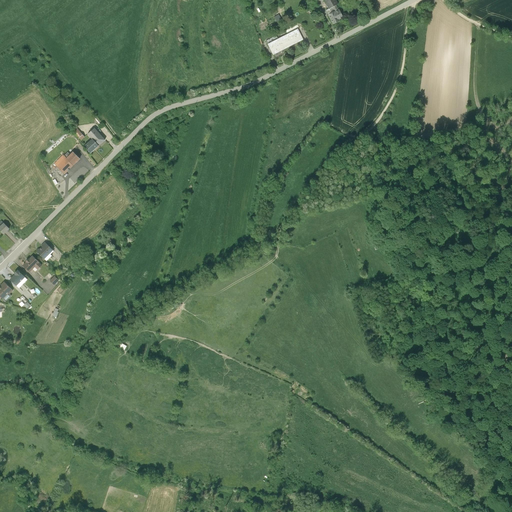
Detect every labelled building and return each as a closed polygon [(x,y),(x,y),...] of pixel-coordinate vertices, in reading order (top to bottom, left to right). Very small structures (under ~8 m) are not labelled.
[(324,0),(329,9),(327,10),(334,24),(338,22),(340,21),(340,20),(343,18),(337,5),(339,4),(336,0),(324,0)] [(275,37),(267,41),(274,55),(303,40),(298,29),(277,40),(275,37)] [(74,128),(69,132),(79,143),(83,139),(74,128)] [(90,141),(96,148),(103,142),(92,130),(85,136),(90,141)] [(96,148),(90,141),(82,148),(89,155),(96,148)] [(61,157),(52,166),(62,176),(78,161),(71,154),(68,156),(66,154),(62,158),(61,157)] [(40,250),(34,255),(42,263),(51,254),(42,245),(39,249),(40,250)] [(24,266),(20,269),(27,276),(32,271),(35,274),(39,269),(30,260),(26,263),(26,262),(23,265),(24,266)] [(11,280),(7,284),(16,292),(20,288),(18,286),(22,281),(15,274),(12,277),(13,278),(11,280)] [(52,280),(47,285),(51,289),(56,284),(52,280)] [(0,303),(2,306),(8,300),(6,298),(10,295),(1,286),(0,286),(0,303)]
